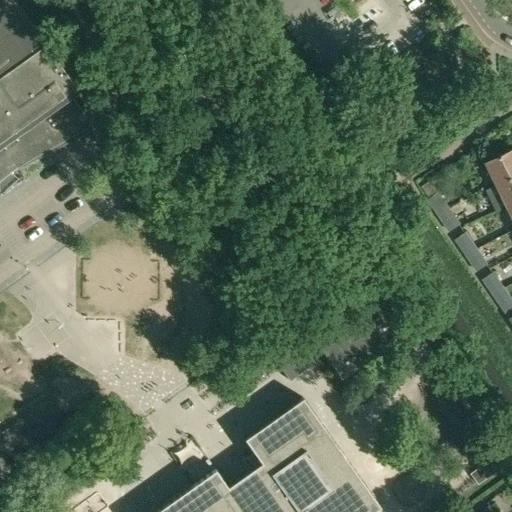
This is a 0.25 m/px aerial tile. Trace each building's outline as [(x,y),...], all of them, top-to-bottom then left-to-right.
[(0,0),(0,78),(47,45),(15,0),(0,0)] [(379,0),(341,0),(327,12),(350,42),(371,26),(375,32),(393,18),(379,0)] [(0,179),(10,171),(8,168),(14,164),(16,167),(24,162),(24,163),(74,135),(73,134),(91,124),(94,128),(95,127),(70,91),(76,87),(79,91),(80,91),(47,45),(0,78),(0,179)] [(511,150),(489,161),(500,183),(511,177),(511,150)] [(511,177),(500,183),(487,190),(497,211),(510,205),(511,204),(511,177)] [(439,192),(429,199),(440,216),(450,208),(439,192)] [(450,208),(440,216),(451,232),(461,224),(450,208)] [(467,232),(456,240),(467,255),(478,248),(467,232)] [(478,248),(467,255),(478,271),(489,264),(478,248)] [(494,271),(483,279),(494,295),(505,288),(494,271)] [(511,297),(505,288),(494,295),(505,311),(511,306),(511,297)] [(372,290),(310,334),(342,378),(402,334),(372,290)] [(292,331),(267,349),(290,381),(315,363),(292,331)] [(162,506),(153,511),(370,511),(379,506),(354,470),(344,455),(338,459),(332,451),(338,447),(335,443),(302,397),(244,438),(254,451),(253,452),(243,459),(250,469),(236,479),(227,486),(215,469),(190,487),(162,506)] [(494,457),(471,473),(479,484),(502,468),(494,457)]
